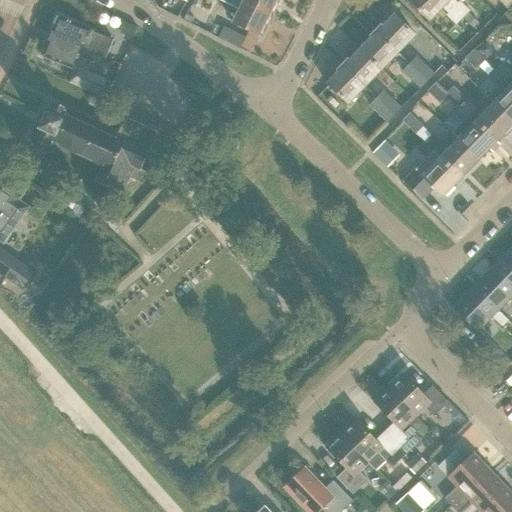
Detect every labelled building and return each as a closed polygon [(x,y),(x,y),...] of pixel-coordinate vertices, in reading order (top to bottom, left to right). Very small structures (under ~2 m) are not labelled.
[(270,14),(242,0),(219,0),(232,6),(233,6),(239,9),(232,23),(259,36),(270,14)] [(276,0),(242,0),(270,14),(276,0)] [(463,18),(443,0),(408,0),(430,21),(442,8),(448,13),(446,15),(456,25),(463,18)] [(443,0),(463,18),(470,11),(459,1),(457,3),(455,0),(443,0)] [(377,32),(398,53),(415,35),(394,15),(377,32)] [(91,29),(59,16),(51,36),(83,49),(105,59),(113,39),(91,30),(91,29)] [(122,32),(132,36),(136,27),(126,23),(122,32)] [(398,53),(377,32),(360,49),(382,70),(398,53)] [(80,57),(83,49),(51,36),(42,56),(74,69),(86,74),(91,61),(80,57)] [(490,42),(477,47),(484,65),(497,59),(490,42)] [(382,70),(360,49),(343,66),(365,87),(382,70)] [(416,57),(410,64),(428,80),(434,74),(416,57)] [(495,70),(511,85),(511,75),(510,74),(511,72),(511,71),(502,63),(495,70)] [(428,80),(410,64),(402,71),(420,88),(428,80)] [(365,87),(343,66),(327,83),(348,104),(365,87)] [(89,76),(86,74),(74,69),(69,82),(100,94),(105,82),(89,75),(89,76)] [(511,121),(511,85),(495,70),(489,77),(499,86),(501,84),(506,89),(493,103),(511,121)] [(383,91),(376,98),(394,115),(401,107),(383,91)] [(394,115),(376,98),(369,105),(386,122),(394,115)] [(497,142),(511,126),(511,121),(493,103),(480,116),(475,111),(477,109),(467,99),(460,106),(497,142)] [(54,150),(60,148),(60,147),(102,166),(95,181),(122,194),(130,177),(142,183),(147,173),(141,170),(160,129),(127,113),(115,138),(74,118),(74,117),(72,111),(56,103),(50,106),(47,113),(39,130),(36,137),(38,143),(54,150)] [(497,142),(460,106),(453,113),(463,123),(452,134),(479,160),(490,149),(493,152),(500,145),(497,142)] [(191,120),(183,129),(195,140),(203,131),(191,120)] [(479,160),(452,134),(441,145),(431,135),(424,142),(461,178),(479,160)] [(176,142),(165,154),(174,162),(185,150),(176,142)] [(443,197),(461,178),(424,142),(418,149),(426,158),(404,181),(423,199),(434,188),(443,197)] [(383,159),(391,151),(383,144),(375,152),(383,159)] [(0,240),(4,243),(24,214),(7,203),(10,199),(0,192),(0,240)] [(511,246),(493,266),(511,284),(511,246)] [(2,248),(0,250),(0,270),(22,286),(33,271),(2,248)] [(511,284),(493,266),(474,286),(499,311),(511,297),(511,284)] [(509,320),(499,311),(474,286),(453,307),(478,332),(493,318),(502,327),(509,320)] [(490,339),(479,350),(500,370),(511,360),(490,339)] [(423,394),(403,373),(388,388),(417,417),(426,408),(434,416),(448,402),(432,385),(423,394)] [(406,454),(421,440),(414,434),(424,424),(417,417),(388,388),(373,402),(393,423),(384,431),(406,454)] [(312,394),(298,405),(303,412),(317,401),(312,394)] [(375,440),(356,419),(340,434),(369,463),(378,454),(392,468),(406,454),(384,431),(375,440)] [(353,495),(367,480),(359,472),(369,463),(340,434),(325,448),(345,469),(337,478),(353,495)] [(444,498),(451,505),(489,469),(473,452),(465,460),(455,449),(437,466),(447,476),(456,486),(444,498)] [(426,463),(416,453),(404,465),(414,475),(426,463)] [(324,488),(305,468),(284,488),(307,511),(319,511),(325,506),(330,511),(341,511),(353,501),(332,480),(324,488)] [(504,486),(489,469),(451,505),(457,511),(458,511),(470,501),(479,510),(504,486)] [(381,490),(388,498),(395,491),(388,484),(381,490)] [(509,511),(511,510),(511,493),(504,486),(479,510),(480,511),(509,511)] [(422,511),(425,509),(408,491),(394,504),(402,511),(422,511)]
